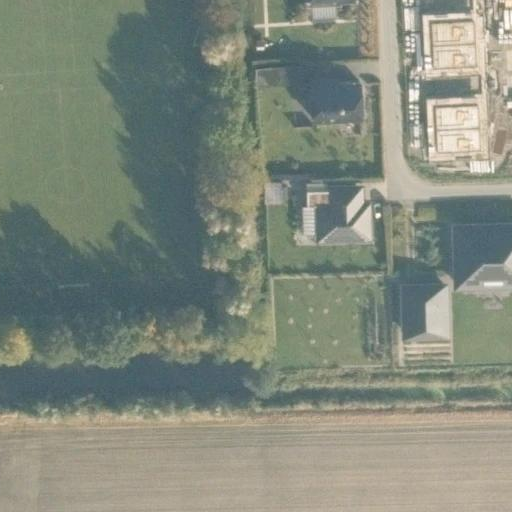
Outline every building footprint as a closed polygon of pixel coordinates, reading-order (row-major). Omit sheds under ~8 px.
[(309,0),(311,0),(312,16),(336,15),(335,0),(309,0)] [(456,17),(430,19),(431,42),(471,40),(469,5),(456,5),(456,17)] [(471,40),(431,42),(432,66),(458,65),(459,77),(472,76),(471,40)] [(283,81),(303,79),(302,63),(282,64),(283,81)] [(313,117),(362,115),(360,80),(330,82),(330,78),(311,79),(313,117)] [(460,102),(434,103),(435,126),(475,124),(473,89),(460,90),(460,102)] [(475,124),(435,126),(436,150),(462,149),(463,161),(482,160),(480,124),(475,124)] [(368,200),(363,200),(362,183),(330,184),(330,187),(306,187),(307,203),(318,203),(318,231),(318,236),(369,234),(368,200)] [(307,203),(302,203),(302,231),(318,231),(318,203),(307,203)] [(485,222),(455,223),(456,283),(480,282),(480,270),(504,269),(505,282),(511,281),(511,221),(497,222),(497,226),(485,226),(485,222)] [(444,283),(404,284),(405,332),(445,331),(444,283)]
